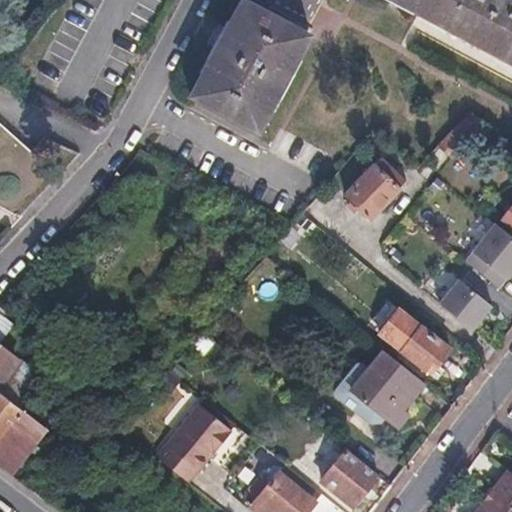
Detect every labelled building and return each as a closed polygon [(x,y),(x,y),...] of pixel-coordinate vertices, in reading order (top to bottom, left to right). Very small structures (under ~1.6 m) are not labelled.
[(314,35),(247,0),(245,0),(195,95),(263,131),(314,35)] [(511,2),(508,0),(404,0),(511,57),(511,2)] [(483,124),(468,112),(436,146),(449,158),(468,140),(483,124)] [(511,146),(483,124),(468,140),(503,168),(511,156),(511,146)] [(404,183),(380,158),(344,197),(369,221),(404,183)] [(309,204),(300,215),(315,227),(324,216),(309,204)] [(511,206),(501,221),(511,229),(511,206)] [(511,270),(511,235),(494,222),(463,260),(498,288),(511,270)] [(289,228),(286,232),(278,241),(286,248),(297,235),(289,228)] [(493,305),(458,278),(437,304),(472,332),(493,305)] [(449,353),(419,330),(400,354),(425,373),(431,365),(437,369),(449,353)] [(0,383),(15,364),(0,351),(0,383)] [(381,353),(360,380),(362,382),(353,393),(398,429),(409,415),(403,410),(422,386),(381,353)] [(18,360),(15,364),(0,383),(0,396),(19,411),(43,380),(18,360)] [(353,393),(351,396),(396,432),(398,429),(353,393)] [(19,411),(0,396),(0,438),(21,412),(19,411)] [(197,405),(155,459),(186,484),(195,472),(196,473),(230,431),(197,405)] [(45,431),(21,412),(0,438),(0,471),(8,478),(45,431)] [(84,418),(75,428),(100,447),(108,437),(84,418)] [(377,476),(345,451),(320,481),(352,507),(377,476)] [(511,511),(511,477),(506,473),(487,497),(506,511),(511,511)] [(310,511),(316,504),(280,475),(253,509),(256,511),(310,511)] [(483,503),(475,511),(506,511),(487,497),(487,498),(491,501),(487,507),(483,503)] [(491,501),(487,498),(483,503),(487,507),(491,501)]
